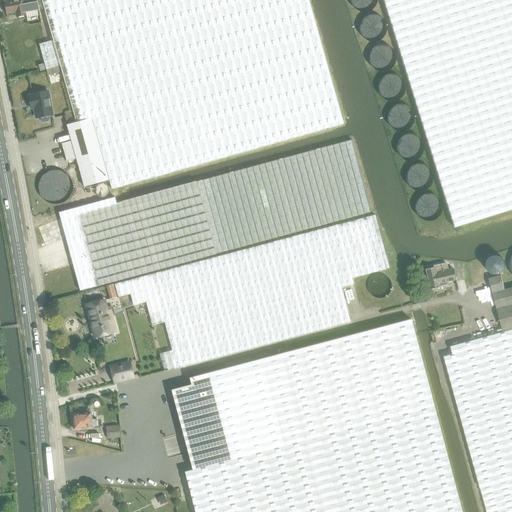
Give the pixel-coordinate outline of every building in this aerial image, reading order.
[(25,12),(38,9),(35,0),(26,0),(22,1),(22,0),(7,0),(3,1),(6,14),(15,12),(15,17),(26,15),(25,12)] [(22,0),(22,1),(26,0),(35,0),(38,9),(42,8),(40,0),(22,0)] [(41,0),(58,59),(60,66),(73,113),(76,123),(91,119),(108,179),(110,188),(343,123),(306,0),(41,0)] [(351,0),(364,12),(376,0),(351,0)] [(511,0),(383,0),(454,227),(511,208),(511,0)] [(385,38),(386,15),(363,14),(362,37),(385,38)] [(39,44),(46,70),(58,67),(51,41),(39,44)] [(386,72),(398,54),(379,42),(367,60),(386,72)] [(407,90),(397,70),(376,81),(387,100),(407,90)] [(32,95),(28,96),(30,108),(34,108),(36,118),(40,117),(41,121),(42,122),(48,121),(49,119),(48,116),(52,115),(47,91),(32,94),(32,95)] [(390,104),(389,127),(413,128),(413,105),(390,104)] [(73,113),(64,115),(66,125),(76,123),(73,113)] [(91,119),(76,123),(66,125),(83,186),(108,179),(91,119)] [(398,156),(421,158),(422,136),(400,135),(398,156)] [(79,291),(244,246),(370,212),(350,140),(194,182),(115,202),(113,197),(57,213),(79,291)] [(431,187),(431,165),(409,165),(409,187),(431,187)] [(72,191),(72,190),(71,187),(70,183),(68,180),(66,178),(63,175),(60,174),(56,173),(53,173),(50,174),(47,175),(45,176),(42,179),(40,181),(38,184),(37,187),(37,191),(37,194),(38,197),(40,201),(42,203),(45,205),(48,206),(51,207),(55,208),(58,207),(61,206),(64,205),(66,203),(69,200),(70,197),(71,194),(72,191)] [(443,212),(435,192),(415,200),(423,220),(443,212)] [(161,310),(164,322),(172,351),(159,354),(164,371),(349,321),(340,287),(353,284),(351,278),(388,268),(374,215),(151,274),(161,310)] [(57,232),(54,220),(35,224),(40,244),(52,241),(50,234),(57,232)] [(455,279),(452,268),(447,269),(446,264),(444,263),(433,266),(434,268),(427,269),(428,276),(426,276),(427,280),(424,280),(426,289),(446,285),(446,281),(455,279)] [(151,274),(114,284),(118,297),(130,293),(133,305),(146,302),(149,313),(161,310),(151,274)] [(501,275),(489,278),(503,332),(511,329),(511,287),(505,289),(501,275)] [(386,295),(386,292),(385,289),(383,286),(382,284),(380,283),(378,281),(376,280),(372,280),(368,280),(366,280),(363,282),(361,284),(359,286),(358,288),(357,291),(356,294),(356,297),(357,300),(358,302),(360,304),(362,306),(364,307),(366,309),(370,309),(373,309),(376,309),(378,307),(381,305),(383,303),(384,301),(385,298),(386,295)] [(105,298),(84,304),(92,339),(114,333),(117,332),(111,308),(108,309),(105,298)] [(190,384),(171,389),(182,433),(186,448),(189,457),(192,470),(184,471),(194,511),(461,511),(444,448),(410,319),(189,377),(190,384)] [(453,354),(444,357),(487,511),(511,511),(511,329),(503,332),(451,346),(453,354)] [(133,377),(130,365),(110,370),(113,382),(133,377)] [(92,426),(97,425),(97,419),(91,420),(90,412),(71,414),(72,416),(71,417),(72,427),(73,427),(73,429),(92,428),(92,426)] [(107,439),(120,437),(118,425),(106,427),(107,439)]
